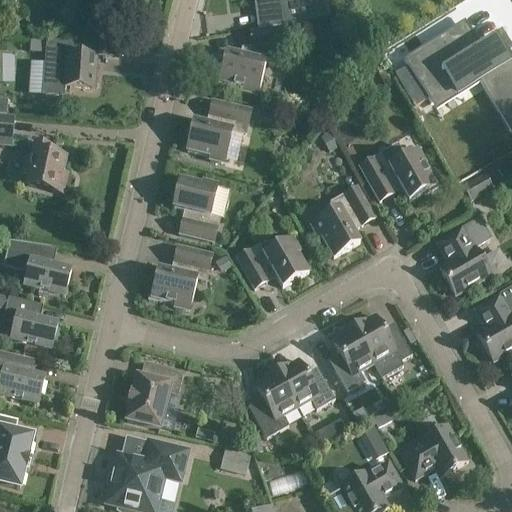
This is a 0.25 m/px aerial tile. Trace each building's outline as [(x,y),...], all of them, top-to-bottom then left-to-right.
[(254,0),(256,12),(280,9),(285,30),(328,19),(323,0),(298,0),(280,2),(279,0),(254,0)] [(405,62),(404,63),(408,69),(427,100),(428,99),(425,95),(448,81),(451,85),(456,94),(484,77),(510,119),(511,117),(511,59),(505,64),(493,43),(495,42),(493,40),(478,49),(465,29),(407,65),(405,62)] [(243,51),(241,60),(226,57),(223,73),(220,72),(217,88),(225,90),(226,88),(243,92),(242,95),(257,99),(265,67),(274,69),(276,60),(280,48),(285,47),(283,31),(250,35),(252,50),(243,51)] [(31,43),(30,55),(46,56),(47,44),(31,43)] [(29,65),(27,97),(64,100),(65,90),(95,93),(97,59),(93,59),(94,47),(57,45),(47,44),(46,56),(45,65),(45,66),(29,65)] [(386,68),(376,74),(385,89),(395,84),(386,68)] [(408,69),(394,77),(414,111),(428,102),(408,71),(408,69)] [(321,102),(336,106),(339,94),(324,90),(321,102)] [(252,114),(212,105),(209,120),(210,121),(208,129),(193,125),(186,155),(210,161),(209,164),(224,168),(232,135),(246,139),(252,114)] [(257,109),(254,121),(278,127),(280,115),(257,109)] [(0,148),(13,150),(15,119),(0,118),(0,148)] [(339,152),(330,136),(319,142),(328,158),(339,152)] [(53,159),(55,152),(35,148),(32,163),(26,162),(23,178),(29,179),(27,189),(63,197),(67,179),(62,177),(66,162),(53,159)] [(374,163),(359,171),(379,206),(394,198),(393,196),(401,192),(409,205),(423,197),(424,199),(438,190),(434,183),(432,184),(423,169),(426,167),(418,153),(405,161),(398,149),(383,158),(374,163)] [(461,190),(469,205),(493,192),(485,177),(461,190)] [(218,188),(203,184),(202,188),(180,182),(173,212),(186,215),(184,224),(183,223),(179,238),(214,247),(220,222),(211,220),(218,188)] [(375,222),(357,191),(344,200),(331,207),(336,215),(310,229),(318,243),(321,241),(333,262),(360,247),(353,234),(361,229),(361,230),(375,222)] [(461,233),(436,247),(447,267),(439,272),(455,300),(491,280),(474,251),(490,242),(479,223),(461,233)] [(282,292),(309,276),(298,256),(301,255),(293,241),(264,258),(259,250),(250,255),(237,262),(255,294),(268,286),(267,284),(275,280),(282,292)] [(51,251),(9,244),(4,268),(16,271),(28,274),(24,290),(65,300),(72,273),(47,267),(51,251)] [(206,285),(213,259),(178,250),(174,267),(176,267),(173,276),(158,272),(155,289),(152,288),(149,304),(157,306),(158,304),(175,308),(174,311),(189,315),(197,283),(206,285)] [(215,265),(222,277),(232,271),(225,259),(215,265)] [(511,291),(499,299),(474,314),(485,333),(477,338),(493,367),(511,355),(511,291)] [(38,308),(8,300),(0,334),(0,341),(52,354),(58,327),(34,321),(38,308)] [(375,320),(353,333),(374,368),(381,382),(403,370),(400,366),(412,359),(399,336),(388,342),(375,320)] [(344,368),(333,374),(347,397),(366,386),(360,376),(374,368),(353,333),(331,345),(344,368)] [(28,362),(0,355),(0,381),(1,382),(0,385),(0,399),(38,408),(45,381),(27,377),(25,373),(28,362)] [(298,364),(276,377),(297,413),(298,412),(311,405),(316,414),(335,404),(322,380),(311,387),(298,364)] [(140,381),(137,381),(133,397),(130,396),(127,408),(131,409),(127,425),(159,433),(168,397),(178,400),(184,376),(144,367),(140,381)] [(297,413),(276,377),(255,389),(267,412),(253,420),(267,443),(289,430),(283,421),(284,420),(296,413),(297,413)] [(362,412),(351,418),(357,429),(368,423),(362,412)] [(392,424),(386,413),(371,422),(377,433),(392,424)] [(31,441),(14,437),(17,424),(0,420),(0,487),(20,492),(31,441)] [(379,441),(370,426),(356,433),(365,449),(379,441)] [(448,429),(419,446),(420,448),(400,459),(415,484),(435,473),(440,481),(468,465),(448,429)] [(197,432),(195,442),(211,446),(214,436),(197,432)] [(250,441),(253,456),(262,454),(259,439),(250,441)] [(155,511),(163,481),(180,485),(187,456),(149,446),(144,466),(118,460),(106,507),(116,510),(115,511),(155,511)] [(250,459),(225,453),(219,473),(246,479),(250,459)] [(340,493),(326,501),(332,511),(386,511),(388,511),(383,503),(403,491),(388,466),(369,477),(368,476),(339,492),(340,493)] [(271,495),(307,485),(303,470),(267,480),(271,495)]
